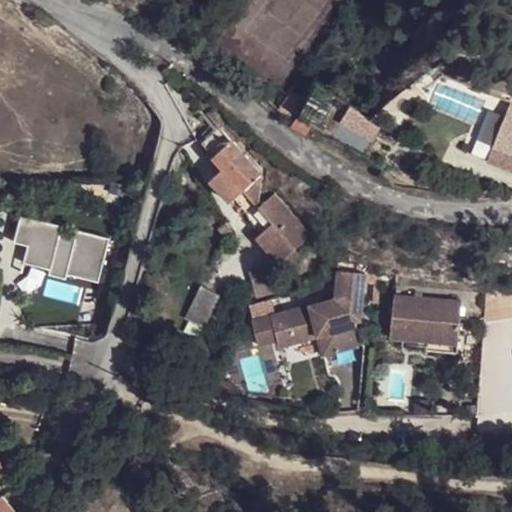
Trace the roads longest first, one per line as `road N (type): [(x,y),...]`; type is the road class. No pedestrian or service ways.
road 1 (residential): [(114,31),(174,121),(99,381),(21,511)]
road 2 (residential): [(511,218),(388,207),(114,31)]
road 3 (track): [(99,381),(201,436),(273,462),(511,492)]
